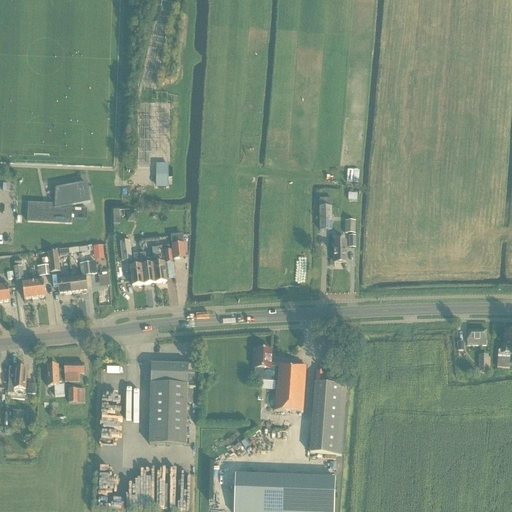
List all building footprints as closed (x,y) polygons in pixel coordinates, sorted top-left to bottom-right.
[(158,163),(158,185),(169,185),(169,163),(158,163)] [(359,183),(359,170),(347,169),(346,182),(359,183)] [(61,205),(28,204),(28,223),(72,225),(72,216),(74,217),(74,219),(86,220),(87,209),(74,209),(74,214),(72,214),(73,207),(91,203),(87,186),(58,191),(61,205)] [(333,231),(332,207),(320,208),(320,231),(333,231)] [(123,223),(123,211),(113,211),(113,223),(123,223)] [(137,222),(137,213),(128,213),(128,222),(137,222)] [(356,221),(346,221),(345,234),(356,235),(356,221)] [(149,251),(149,245),(155,245),(156,240),(142,239),(142,251),(149,251)] [(132,261),(130,241),(121,242),(123,262),(132,261)] [(335,263),(347,263),(346,241),(334,241),(335,263)] [(183,244),(172,246),(174,260),(182,259),(182,256),(185,256),(184,246),(184,244),(183,244)] [(104,260),(103,247),(93,248),(95,261),(104,260)] [(60,273),(58,253),(48,254),(51,274),(60,273)] [(155,284),(152,259),(146,260),(146,254),(140,255),(144,286),(155,284)] [(144,286),(140,255),(134,256),(135,267),(130,268),(133,287),(144,286)] [(158,258),(152,259),(155,284),(167,283),(165,264),(158,264),(158,258)] [(305,284),(306,261),(298,261),(297,284),(305,284)] [(92,276),(90,263),(83,264),(85,277),(92,276)] [(50,276),(49,266),(37,267),(39,278),(50,276)] [(24,280),(22,267),(14,268),(15,281),(24,280)] [(14,281),(13,270),(2,271),(3,282),(14,281)] [(60,296),(73,294),(71,277),(66,278),(65,275),(57,276),(60,296)] [(71,277),(73,294),(87,293),(86,279),(78,280),(78,277),(71,277)] [(33,284),(35,299),(46,298),(44,283),(43,280),(39,281),(39,283),(33,284)] [(25,300),(35,299),(33,284),(32,282),(23,283),(23,285),(25,300)] [(0,287),(0,303),(10,302),(8,287),(8,284),(3,285),(3,287),(0,287)] [(486,341),(486,331),(467,331),(467,341),(467,346),(487,346),(487,341),(486,341)] [(511,331),(506,331),(505,346),(502,345),(502,354),(498,354),(497,368),(509,369),(511,355),(511,354),(511,331)] [(302,413),(305,366),(278,365),(271,365),(272,351),(256,350),(255,370),(254,376),(259,381),(276,382),(274,411),(302,413)] [(488,356),(479,356),(478,373),(488,373),(488,356)] [(84,365),(65,364),(65,375),(65,383),(80,383),(80,375),(84,375),(84,365)] [(196,366),(152,365),(149,446),(186,447),(187,404),(192,404),(193,390),(191,390),(191,388),(196,388),(196,366)] [(58,375),(58,367),(48,367),(48,376),(48,388),(54,388),(55,397),(65,397),(64,386),(62,386),(62,383),(59,383),(59,375),(58,375)] [(124,389),(124,367),(103,367),(103,389),(124,389)] [(27,369),(9,368),(8,390),(13,391),(13,389),(26,390),(27,369)] [(315,385),(324,385),(325,373),(316,372),(315,385)] [(36,385),(29,385),(28,395),(36,395),(36,385)] [(324,385),(315,385),(314,385),(310,455),(342,457),(347,387),(324,385)] [(85,404),(85,390),(69,390),(69,404),(85,404)] [(24,411),(13,411),(12,427),(23,428),(24,411)] [(100,443),(117,444),(116,453),(120,454),(122,431),(124,431),(125,415),(103,413),(100,443)] [(237,443),(237,455),(246,455),(246,443),(237,443)] [(119,467),(119,458),(106,459),(106,468),(119,467)] [(333,511),(335,480),(235,476),(233,511),(333,511)]
